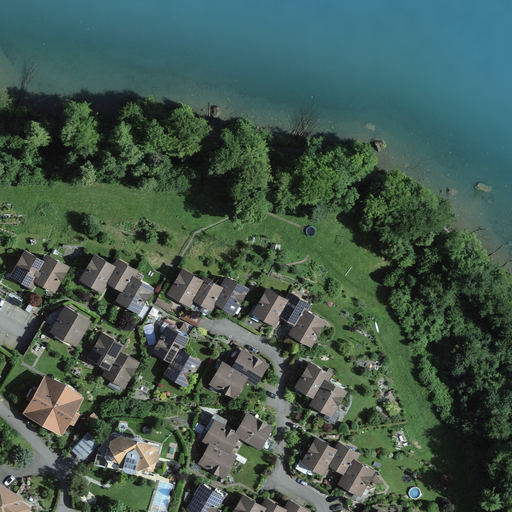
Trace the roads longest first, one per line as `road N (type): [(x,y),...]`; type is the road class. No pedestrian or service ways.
road 1 (residential): [(326,511),(319,497),(284,475),(294,438),(290,408),(279,396),(286,358),(223,321)]
road 2 (residential): [(0,407),(51,461),(66,511)]
